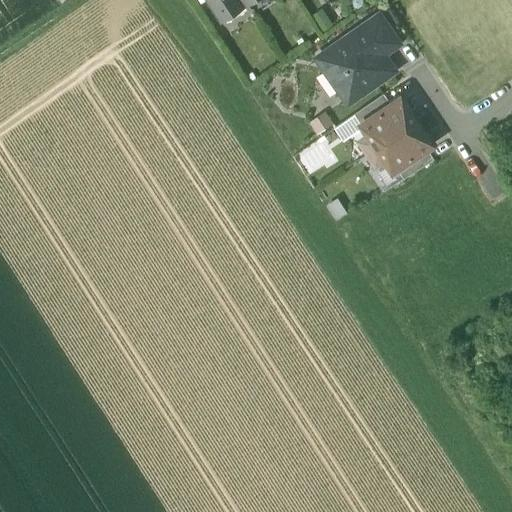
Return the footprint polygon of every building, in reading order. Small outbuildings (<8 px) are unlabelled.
[(243,0),(199,0),(201,3),(204,0),(208,0),(222,20),(246,4),(243,0)] [(399,43),(379,14),(362,25),(383,55),(399,43)] [(383,55),(362,25),(316,58),(348,104),(385,77),(383,55)] [(383,93),(354,114),(360,124),(390,104),(383,93)] [(390,104),(360,124),(368,135),(376,148),(416,121),(400,97),(390,104)] [(416,121),(376,148),(385,160),(393,172),(397,169),(427,149),(433,145),(416,121)] [(368,135),(358,142),(367,154),(376,148),(368,135)] [(385,160),(376,148),(367,154),(375,167),(385,160)] [(427,149),(397,169),(404,179),(434,159),(427,149)]
